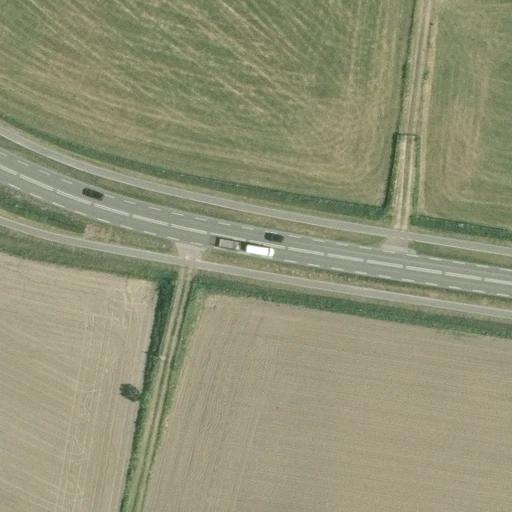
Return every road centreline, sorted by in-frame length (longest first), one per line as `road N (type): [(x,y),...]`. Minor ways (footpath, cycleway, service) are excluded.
road 1 (primary): [(511,286),(192,229),(0,162)]
road 2 (track): [(141,511),(192,229)]
road 3 (track): [(393,268),(424,0)]
